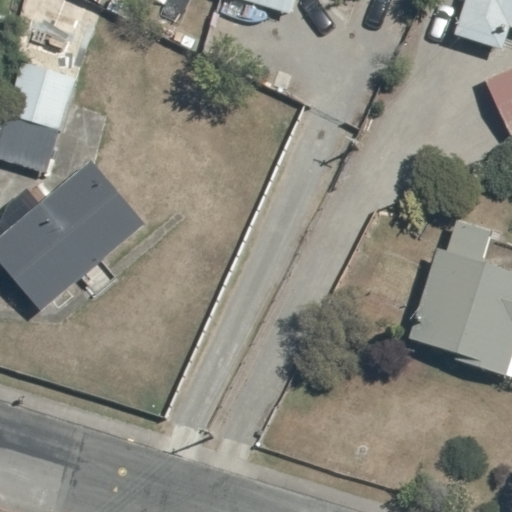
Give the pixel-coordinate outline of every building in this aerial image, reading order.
[(0,162),(49,178),(98,16),(46,0),(42,0),(5,123),(0,121),(0,162)] [(156,0),(109,0),(103,11),(140,31),(156,0)] [(228,0),(292,18),(296,0),(228,0)] [(511,0),(460,0),(449,38),(500,53),(507,31),(511,32),(511,0)] [(511,137),(511,71),(488,81),(511,138),(511,137)] [(145,233),(92,171),(0,249),(0,263),(46,318),(145,233)] [(511,245),(492,238),(455,224),(409,344),(511,383),(511,245)]
